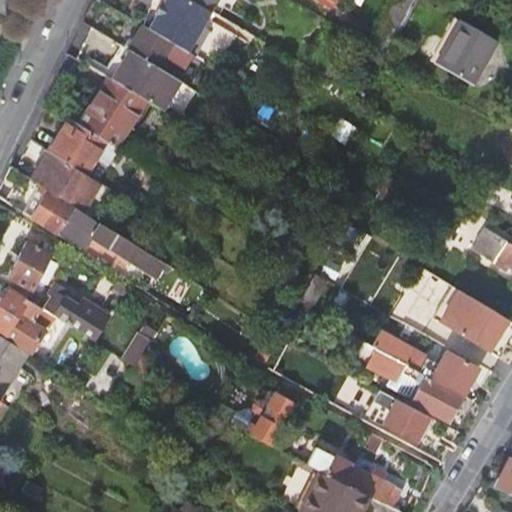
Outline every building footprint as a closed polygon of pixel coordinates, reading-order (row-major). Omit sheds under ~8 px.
[(147,28),(187,51),(209,11),(203,8),(190,0),(163,0),(162,3),(147,28)] [(497,42),(460,20),(435,62),(471,84),(497,42)] [(127,49),(158,68),(164,56),(184,67),(191,54),(187,51),(147,28),(141,25),(127,49)] [(119,63),(127,49),(119,44),(111,58),(119,63)] [(144,100),(159,109),(177,79),(158,68),(127,49),(119,63),(111,58),(101,74),(104,75),(144,100)] [(105,142),(115,148),(144,100),(104,75),(76,124),(105,142)] [(84,175),(96,156),(105,142),(76,124),(68,118),(46,151),(84,175)] [(106,163),(115,148),(105,142),(96,156),(106,163)] [(76,209),(94,181),(84,175),(46,151),(36,167),(40,169),(33,182),(40,186),(76,209)] [(36,167),(28,179),(33,182),(40,169),(36,167)] [(154,278),(163,263),(76,209),(40,186),(36,192),(43,196),(30,218),(70,244),(74,240),(90,251),(96,243),(118,256),(115,260),(123,265),(126,260),(154,278)] [(389,187),(379,203),(390,209),(400,194),(389,187)] [(400,222),(387,214),(374,236),(387,244),(400,222)] [(511,243),(479,225),(465,247),(511,270),(511,243)] [(11,280),(7,287),(26,299),(49,254),(43,251),(24,241),(6,277),(11,280)] [(298,273),(290,267),(282,279),(290,285),(298,273)] [(325,282),(313,275),(296,307),(309,313),(325,282)] [(126,287),(117,281),(113,288),(122,294),(126,287)] [(69,326),(94,342),(110,315),(82,299),(78,307),(67,299),(71,292),(54,283),(42,309),(69,326)] [(26,299),(7,287),(0,299),(0,332),(5,335),(16,311),(33,322),(41,308),(26,299)] [(506,319),(452,287),(433,319),(487,351),(506,319)] [(69,326),(42,309),(41,308),(33,322),(32,323),(61,340),(69,326)] [(370,347),(376,349),(425,375),(429,366),(422,363),(424,355),(379,331),(370,347)] [(0,390),(25,351),(0,335),(0,390)] [(136,367),(152,340),(143,335),(127,362),(136,367)] [(362,342),(353,337),(348,347),(357,351),(362,342)] [(448,421),(462,395),(429,378),(425,375),(376,349),(367,365),(389,377),(385,385),(448,421)] [(429,378),(462,395),(475,368),(443,351),(436,363),(429,378)] [(429,378),(436,363),(431,361),(429,366),(425,375),(429,378)] [(244,429),(269,444),(274,436),(291,400),(274,391),(267,403),(260,399),(253,403),(253,410),(260,415),(254,424),(248,421),(244,429)] [(426,417),(394,400),(381,426),(413,443),(426,417)] [(366,494),(392,507),(400,489),(314,446),(306,463),(321,470),(366,494)] [(0,479),(2,481),(9,467),(0,461),(0,479)] [(511,467),(506,479),(500,491),(511,496),(511,467)] [(299,511),(358,511),(366,494),(321,470),(299,511)] [(500,491),(506,479),(502,477),(495,489),(500,491)]
